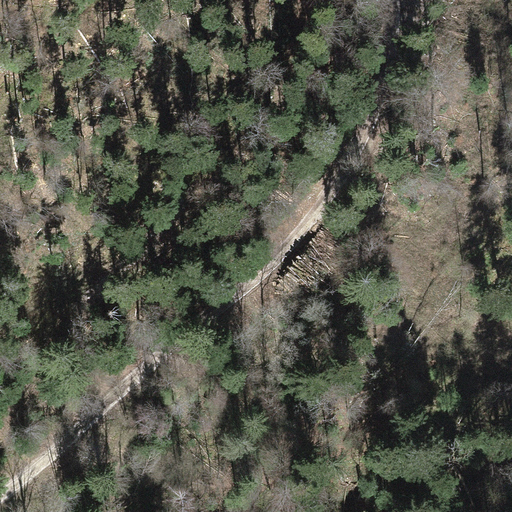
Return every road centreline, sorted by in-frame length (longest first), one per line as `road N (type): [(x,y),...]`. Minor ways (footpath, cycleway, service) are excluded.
road 1 (track): [(389,0),(395,66),(340,181),(281,250),(135,389),(0,500)]
road 2 (track): [(0,447),(80,308),(267,114),(293,64),(299,0)]
